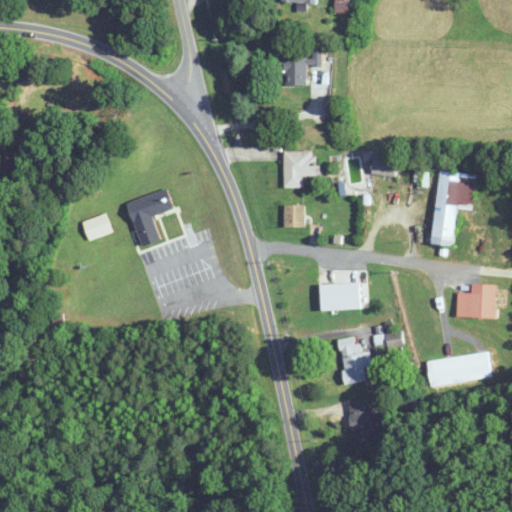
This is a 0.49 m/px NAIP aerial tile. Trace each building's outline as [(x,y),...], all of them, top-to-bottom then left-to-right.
[(317,0),(284,0),(284,4),(297,4),(297,10),(308,10),(308,4),(317,4),(317,0)] [(307,84),(307,65),(322,65),(322,51),(313,51),(313,57),(285,57),(285,84),(307,84)] [(285,188),(304,188),(304,176),(314,176),(314,151),(285,151),(285,188)] [(397,177),(399,156),(374,154),(373,175),(397,177)] [(433,243),(454,245),(458,206),(473,208),(476,173),(440,170),(433,243)] [(154,215),(175,208),(169,189),(128,202),(143,246),(162,240),(154,215)] [(286,227),(305,227),(305,205),(286,205),(286,227)] [(497,318),(497,284),(472,284),(472,292),(458,292),(457,317),(497,318)] [(367,382),(365,367),(373,366),(371,351),(360,353),(358,337),(339,340),(346,385),(367,382)] [(432,386),(492,378),(489,352),(428,361),(432,386)] [(350,401),(355,444),(374,442),(369,399),(350,401)]
